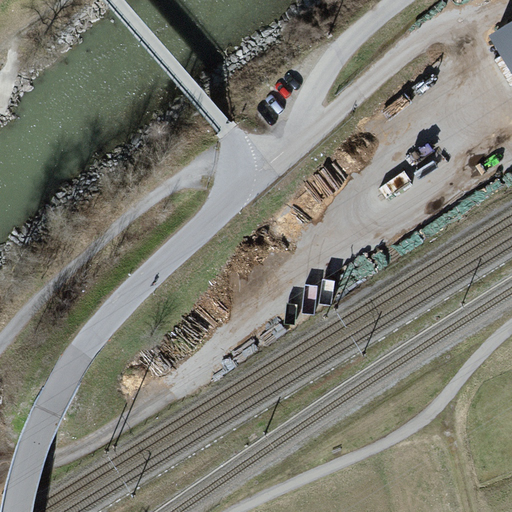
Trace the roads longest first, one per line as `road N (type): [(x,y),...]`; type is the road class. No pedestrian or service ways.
road 1 (track): [(0,345),(34,300),(146,196),(192,174),(235,179)]
road 2 (track): [(172,391),(79,448),(0,478)]
